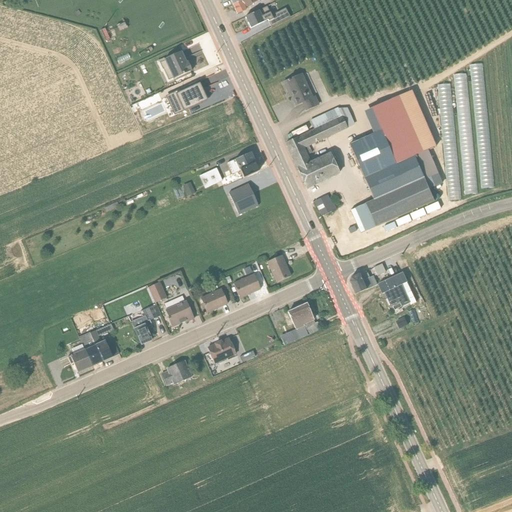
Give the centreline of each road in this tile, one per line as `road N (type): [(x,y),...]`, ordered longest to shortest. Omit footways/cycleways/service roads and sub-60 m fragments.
road 1 (tertiary): [(0,421),(332,275)]
road 2 (secondary): [(205,0),(332,275)]
road 3 (track): [(266,133),(342,100),(357,107),(417,91),(511,31)]
road 4 (secondary): [(332,275),(440,511)]
road 5 (tertiary): [(332,275),(511,202)]
